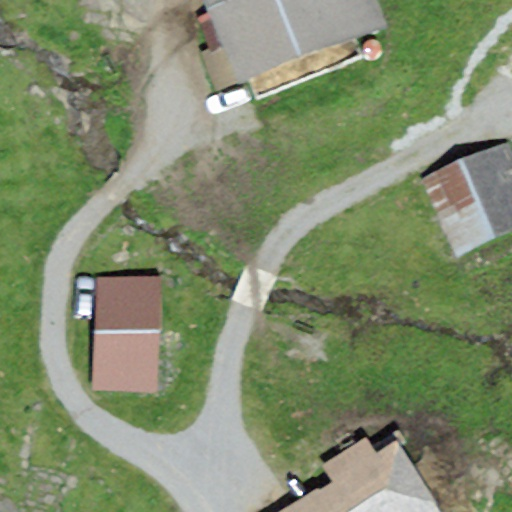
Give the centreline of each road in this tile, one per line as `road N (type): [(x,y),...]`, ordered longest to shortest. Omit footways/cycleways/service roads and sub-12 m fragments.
road 1 (track): [(216,511),(240,322),(250,286),(279,242),(414,152),(511,117)]
road 2 (track): [(152,0),(139,160),(90,216),(60,273),(54,328),(67,389)]
road 3 (track): [(67,389),(88,417),(200,511)]
